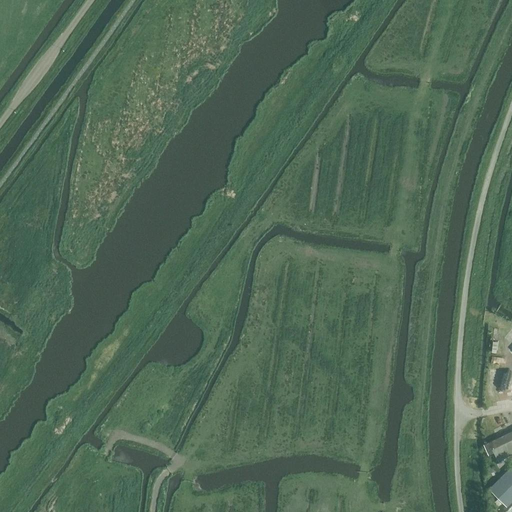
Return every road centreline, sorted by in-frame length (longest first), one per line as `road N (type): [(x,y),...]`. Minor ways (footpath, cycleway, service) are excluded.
road 1 (unclassified): [(511,118),(486,184),(461,329),(461,511)]
road 2 (unclassified): [(0,128),(92,0)]
